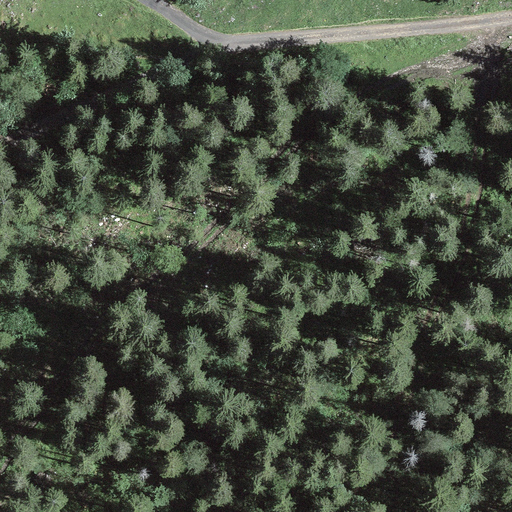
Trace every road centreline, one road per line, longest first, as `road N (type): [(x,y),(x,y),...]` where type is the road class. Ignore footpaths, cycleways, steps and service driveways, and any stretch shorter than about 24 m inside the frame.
road 1 (track): [(149,0),(223,44),(511,18)]
road 2 (track): [(223,44),(0,145)]
